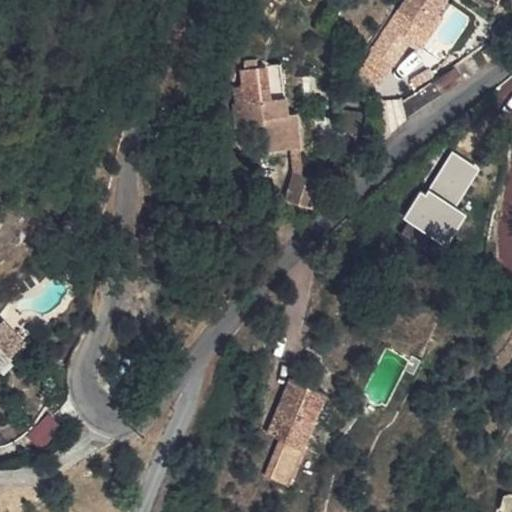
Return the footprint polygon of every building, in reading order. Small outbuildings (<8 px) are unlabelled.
[(445,0),(407,0),(374,48),(395,63),(413,37),(409,34),(418,20),(428,26),(439,10),(445,0)] [(409,34),(413,37),(424,44),(445,14),(439,10),(428,26),(418,20),(409,34)] [(284,92),(280,60),(265,62),(268,94),(284,92)] [(268,94),(265,62),(235,66),(239,97),(232,99),(235,126),(263,123),(266,149),(303,143),(299,106),(286,109),(284,92),(268,94)] [(308,158),(280,150),(274,180),(299,188),(308,158)] [(481,165),(458,151),(431,192),(426,189),(409,215),(449,242),(473,205),(460,197),(481,165)] [(0,374),(18,357),(0,339),(0,374)] [(318,367),(283,348),(253,396),(261,401),(240,436),(265,449),(301,391),(318,367)] [(43,445),(65,423),(51,409),(29,432),(43,445)] [(511,487),(509,493),(502,505),(511,509),(511,487)]
